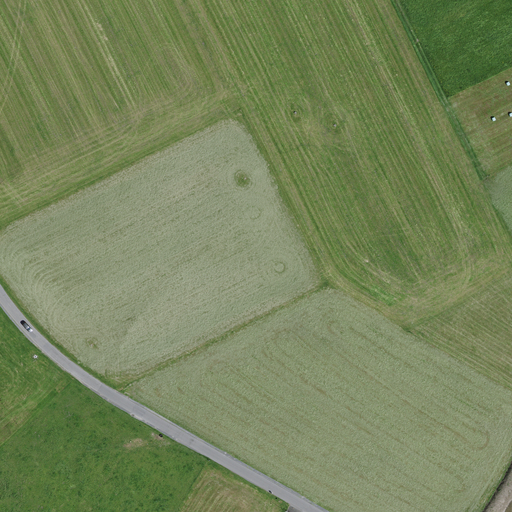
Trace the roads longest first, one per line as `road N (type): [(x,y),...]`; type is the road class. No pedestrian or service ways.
road 1 (unclassified): [(0,277),(71,363),(315,511)]
road 2 (track): [(393,0),(477,171)]
